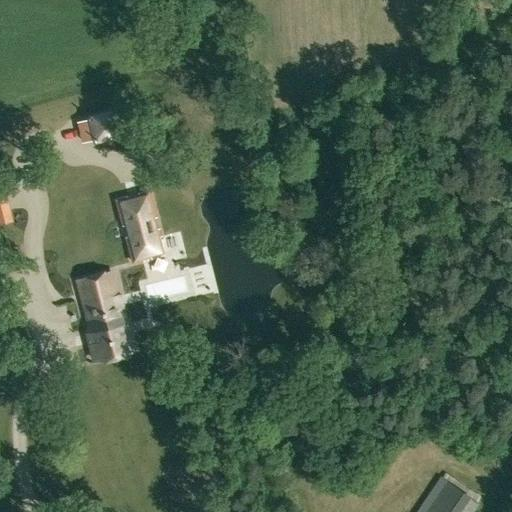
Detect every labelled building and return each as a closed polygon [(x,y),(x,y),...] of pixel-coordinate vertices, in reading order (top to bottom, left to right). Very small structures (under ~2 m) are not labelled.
[(131,131),(126,110),(91,118),(96,139),(131,131)] [(0,224),(13,222),(3,179),(0,179),(0,224)] [(146,191),(116,199),(122,223),(124,223),(128,236),(126,237),(132,261),(161,252),(156,229),(154,229),(151,216),(152,215),(146,191)] [(125,325),(116,290),(83,300),(92,334),(89,335),(96,361),(136,350),(129,324),(125,325)] [(461,511),(463,511),(472,497),(440,475),(414,511),(461,511)]
